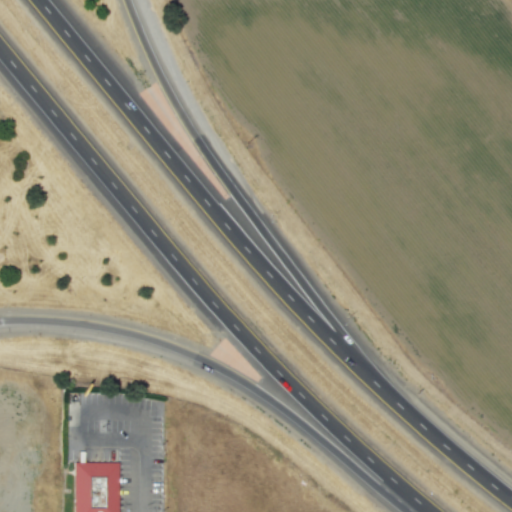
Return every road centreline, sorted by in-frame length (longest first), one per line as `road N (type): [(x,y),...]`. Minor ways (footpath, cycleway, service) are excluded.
road 1 (motorway): [(0,50),(236,330),(428,511)]
road 2 (motorway): [(376,385),(279,287),(38,0)]
road 3 (motorway): [(0,319),(95,326),(166,344),(262,395),(375,488),(414,500)]
road 4 (motorway): [(376,385),(188,127),(125,0)]
road 5 (motorway): [(511,501),(376,385)]
